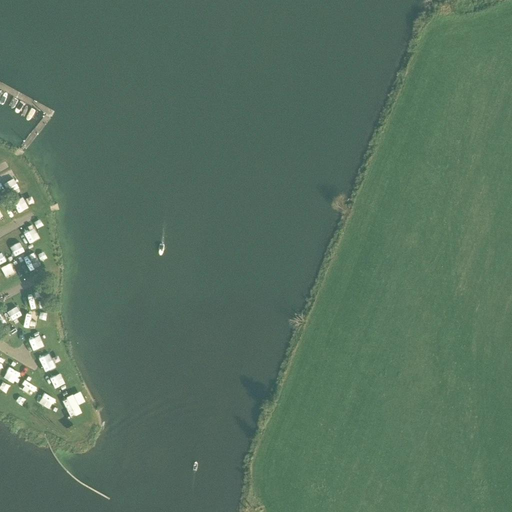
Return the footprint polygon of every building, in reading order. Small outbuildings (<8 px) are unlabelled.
[(11,169),(0,174),(0,182),(1,185),(15,177),(11,169)] [(8,193),(19,190),(16,179),(5,183),(8,193)] [(18,216),(28,211),(24,201),(13,206),(18,216)] [(39,238),(34,226),(23,231),(29,243),(39,238)] [(9,244),(14,255),(26,249),(20,239),(9,244)] [(6,279),(16,274),(12,263),(1,268),(6,279)] [(10,320),(21,315),(16,305),(6,309),(10,320)] [(35,329),(38,315),(26,313),(23,326),(35,329)] [(32,351),(44,347),(40,335),(28,339),(32,351)] [(41,353),(36,356),(48,372),(53,368),(41,353)] [(3,378),(17,384),(21,373),(7,367),(3,378)] [(54,389),(65,384),(61,374),(50,379),(54,389)] [(30,397),(37,387),(24,379),(18,389),(30,397)] [(50,409),(55,399),(44,393),(38,403),(50,409)]
